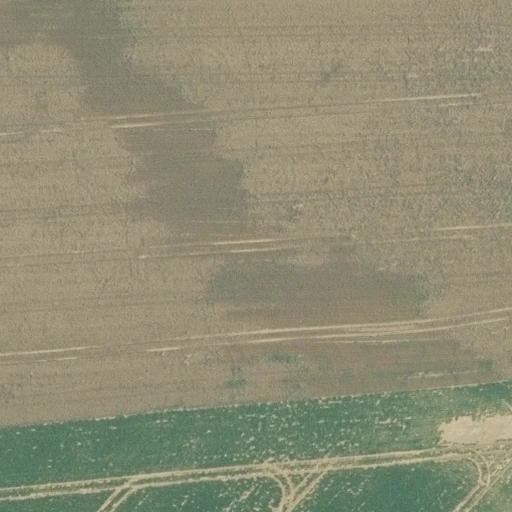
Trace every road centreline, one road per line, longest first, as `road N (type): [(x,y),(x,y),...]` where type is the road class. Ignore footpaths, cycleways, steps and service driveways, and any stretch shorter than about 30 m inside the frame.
road 1 (track): [(0,301),(511,252)]
road 2 (motorway): [(0,253),(511,207)]
road 3 (motorway): [(511,153),(0,199)]
